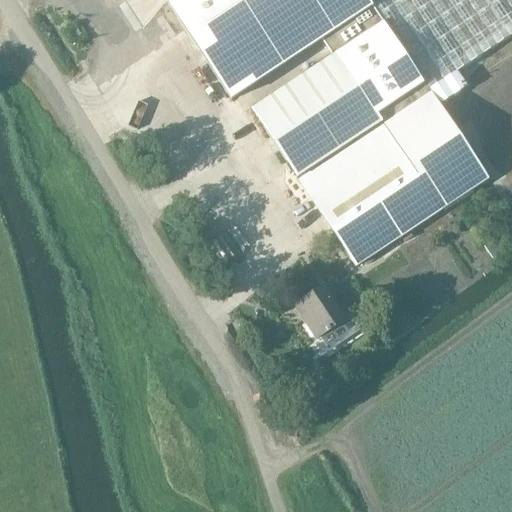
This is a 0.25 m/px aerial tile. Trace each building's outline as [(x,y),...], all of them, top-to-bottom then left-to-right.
[(104,0),(83,0),(79,3),(95,29),(115,16),(104,0)] [(511,0),(175,0),(168,5),(232,101),(322,41),(332,57),(252,110),(299,182),(356,267),(385,247),(389,253),(397,247),(394,242),(441,211),(488,179),(439,105),(467,86),(457,71),(511,34),(511,0)] [(104,74),(109,70),(120,84),(148,64),(129,37),(95,61),(104,74)] [(219,240),(243,232),(226,184),(202,192),(219,240)] [(316,339),(344,321),(322,288),(295,306),(316,339)] [(212,363),(203,367),(215,390),(223,386),(212,363)]
